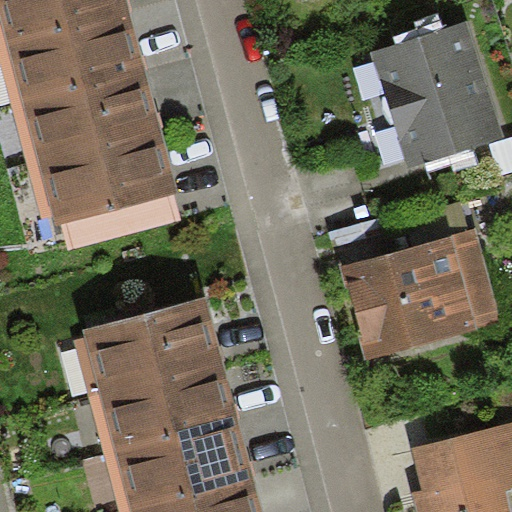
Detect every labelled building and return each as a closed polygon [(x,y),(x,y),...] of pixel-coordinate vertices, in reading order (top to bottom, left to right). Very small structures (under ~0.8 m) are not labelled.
[(0,0),(0,21),(7,49),(130,16),(125,0),(0,0)] [(130,16),(7,49),(21,103),(145,71),(130,16)] [(468,24),(371,56),(408,169),(505,137),(468,24)] [(21,103),(38,164),(161,132),(145,71),(21,103)] [(178,198),(161,132),(38,164),(56,232),(64,230),(69,251),(177,223),(171,200),(178,198)] [(511,141),(493,147),(501,175),(511,171),(511,141)] [(366,366),(504,329),(477,232),(340,270),(366,366)] [(207,302),(83,335),(97,389),(221,357),(207,302)] [(221,357),(97,389),(114,448),(237,414),(221,357)] [(237,414),(114,448),(130,511),(151,511),(253,486),(237,414)] [(511,425),(412,450),(423,493),(414,495),(418,511),(510,511),(505,492),(511,490),(511,425)] [(260,511),(253,486),(151,511),(260,511)]
